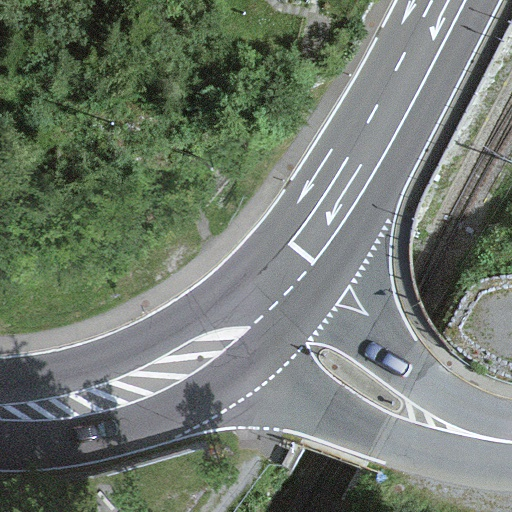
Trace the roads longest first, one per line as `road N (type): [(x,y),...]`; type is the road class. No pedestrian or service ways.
road 1 (tertiary): [(229,333),(261,373),(342,418),(456,451),(511,446)]
road 2 (primary): [(447,0),(296,268)]
road 3 (tertiary): [(511,438),(426,384),(296,268)]
road 4 (primary): [(229,333),(151,382),(106,398),(0,413)]
